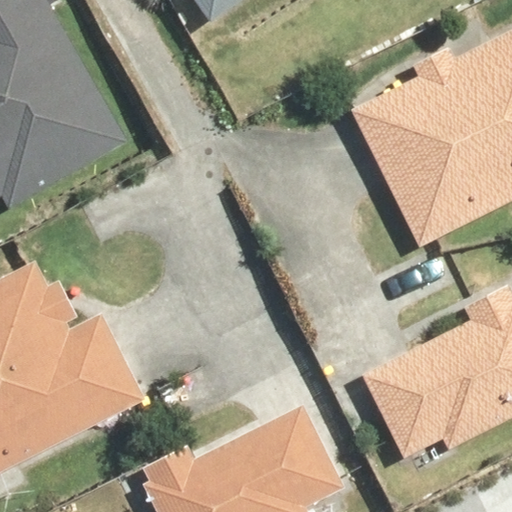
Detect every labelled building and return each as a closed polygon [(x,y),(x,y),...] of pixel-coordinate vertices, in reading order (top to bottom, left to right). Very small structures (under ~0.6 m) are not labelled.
[(129,139),(48,0),(0,0),(0,195),(2,195),(10,208),(129,139)] [(199,0),(216,22),(245,0),(199,0)] [(419,75),(351,108),(419,247),(511,202),(511,30),(454,58),(450,49),(414,66),(419,75)] [(35,261),(0,278),(0,473),(149,400),(104,312),(70,329),(66,322),(79,315),(61,280),(48,286),(35,261)] [(473,323),(365,373),(405,459),(445,440),(449,450),(511,421),(511,279),(464,302),(473,323)] [(188,446),(139,470),(159,511),(313,511),(308,501),(345,482),(306,405),(195,460),(188,446)]
